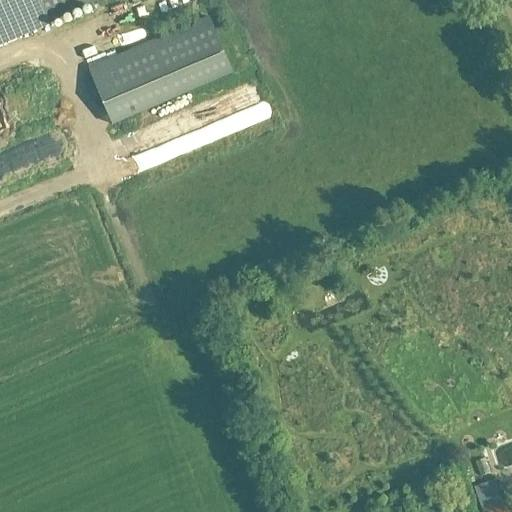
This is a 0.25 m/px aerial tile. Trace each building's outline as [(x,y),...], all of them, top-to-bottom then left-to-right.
[(94,0),(0,0),(0,42),(49,22),(48,20),(94,0)] [(99,38),(111,32),(103,17),(92,24),(99,38)] [(234,73),(211,18),(91,69),(114,124),(234,73)] [(0,122),(41,107),(31,81),(0,92),(0,122)] [(112,164),(123,159),(117,144),(106,148),(112,164)] [(3,150),(0,151),(0,170),(5,180),(15,175),(3,150)] [(483,510),(483,511),(511,511),(511,509),(509,501),(483,510)]
